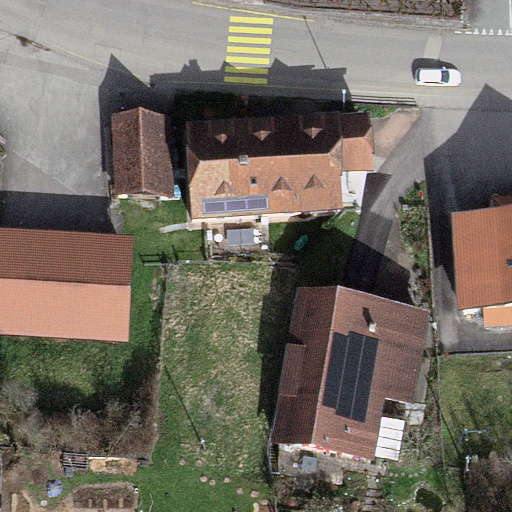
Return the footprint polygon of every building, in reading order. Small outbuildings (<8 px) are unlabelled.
[(360,135),(185,148),(192,237),(334,226),(332,199),(364,196),(360,135)] [(168,207),(164,136),(114,138),(118,210),(168,207)] [(132,238),(0,230),(0,332),(127,340),(132,238)] [(511,325),(511,235),(451,240),(458,329),(511,325)] [(421,332),(292,311),(269,457),(365,472),(375,410),(408,415),(421,332)]
